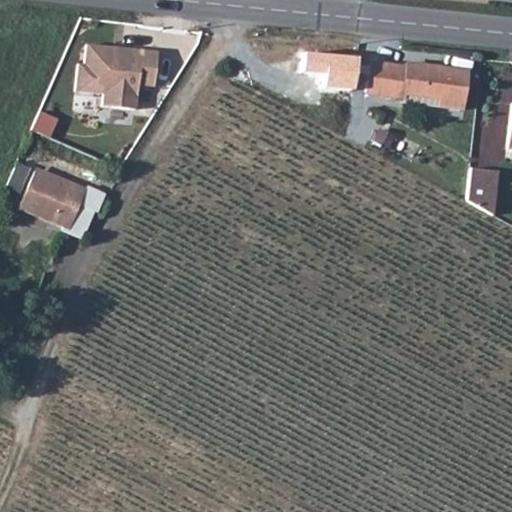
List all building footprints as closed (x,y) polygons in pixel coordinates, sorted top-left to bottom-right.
[(159,55),(88,47),(85,67),(79,66),(76,93),(104,97),(103,109),(136,113),(139,88),(155,90),(159,55)] [(370,65),(367,98),(405,101),(405,97),(440,98),(441,108),(461,111),(465,72),(408,66),(403,69),(370,65)] [(3,199),(19,206),(34,168),(18,162),(3,199)] [(472,169),(467,204),(492,218),(498,173),(472,169)] [(79,205),(64,199),(69,189),(35,175),(21,210),(60,225),(62,220),(71,223),(79,205)] [(69,189),(64,199),(79,205),(82,194),(69,189)]
